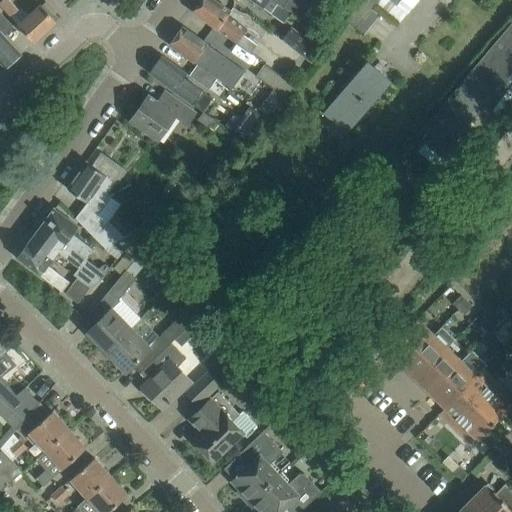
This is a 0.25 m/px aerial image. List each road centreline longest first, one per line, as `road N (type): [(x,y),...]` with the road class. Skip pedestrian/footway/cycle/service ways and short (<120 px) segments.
road 1 (residential): [(204,511),(0,299)]
road 2 (residential): [(0,250),(138,52)]
road 3 (residential): [(138,52),(104,27),(80,29),(0,106)]
road 4 (residential): [(349,400),(394,445),(327,511)]
